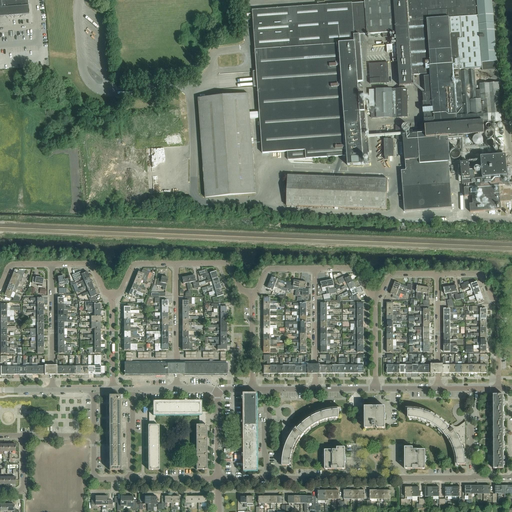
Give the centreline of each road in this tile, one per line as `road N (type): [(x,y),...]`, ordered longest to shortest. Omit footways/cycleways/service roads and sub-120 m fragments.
road 1 (residential): [(498,388),(498,303),(483,275),(438,274)]
road 2 (residential): [(176,262),(177,388)]
road 3 (residential): [(51,263),(52,389)]
road 4 (residential): [(314,268),(315,389)]
